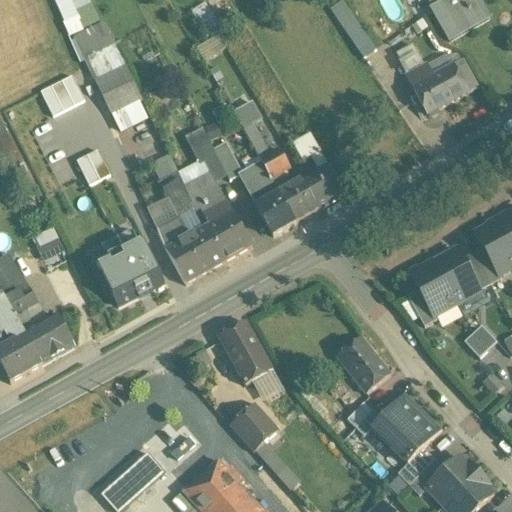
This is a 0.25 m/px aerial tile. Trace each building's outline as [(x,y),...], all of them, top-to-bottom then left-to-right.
[(432,0),(438,9),(432,12),(448,41),(488,18),(477,0),(432,0)] [(207,37),(219,29),(204,3),(191,10),(207,37)] [(351,15),(339,24),(345,33),(357,25),(351,15)] [(125,68),(102,22),(70,37),(93,84),(125,68)] [(377,52),(358,24),(357,25),(345,33),(364,61),(377,52)] [(217,36),(198,48),(206,59),(224,47),(217,36)] [(403,75),(422,67),(412,45),(393,53),(403,75)] [(125,68),(93,84),(110,120),(142,104),(125,68)] [(454,68),(433,79),(427,68),(406,79),(428,119),(469,96),(454,68)] [(39,92),(50,116),(84,101),(72,76),(39,92)] [(233,115),(243,133),(254,127),(262,122),(252,104),(233,115)] [(243,133),(261,163),(271,158),(254,127),(243,133)] [(214,153),(203,131),(185,140),(198,165),(199,167),(210,189),(216,186),(227,179),(228,179),(214,153)] [(311,138),(293,148),(303,165),(311,160),(318,171),(320,174),(328,169),(311,138)] [(243,177),(226,146),(214,153),(228,179),(227,179),(230,184),(243,177)] [(85,186),(108,177),(99,151),(75,160),(85,186)] [(280,197),(287,193),(287,188),(281,178),(291,172),(280,153),(271,158),(261,163),(264,170),(279,195),(280,197)] [(166,155),(154,162),(163,177),(175,170),(166,155)] [(210,189),(199,167),(179,176),(193,206),(193,207),(203,229),(231,213),(216,186),(210,189)] [(320,174),(301,185),(318,214),(346,199),(329,169),(328,169),(320,174)] [(264,170),(243,182),(257,208),(279,195),(264,170)] [(179,176),(161,184),(179,222),(180,222),(194,214),(191,208),(193,207),(193,206),(179,176)] [(318,214),(301,185),(287,193),(280,197),(297,226),(318,214)] [(257,208),(256,209),(273,239),(297,226),(280,197),(279,195),(257,208)] [(194,214),(180,222),(179,222),(157,232),(166,250),(203,229),(193,207),(191,208),(194,214)] [(231,213),(203,229),(222,268),(253,250),(231,213)] [(511,216),(508,219),(509,221),(500,225),(511,246),(511,216)] [(511,246),(500,225),(492,230),(491,228),(476,236),(484,251),(474,257),(491,289),(503,282),(500,278),(511,271),(511,246)] [(52,229),(32,239),(43,262),(63,252),(52,229)] [(166,250),(165,251),(186,288),(222,268),(203,229),(166,250)] [(95,263),(119,312),(166,289),(143,242),(138,244),(133,233),(102,249),(106,258),(95,263)] [(474,257),(463,263),(457,253),(453,251),(447,255),(446,259),(434,265),(457,307),(491,289),(474,257)] [(37,307),(9,260),(0,265),(0,292),(3,299),(42,368),(75,350),(57,319),(33,333),(31,330),(26,313),(37,307)] [(434,265),(422,272),(418,271),(412,274),(411,278),(419,293),(408,299),(425,331),(437,324),(435,319),(457,307),(434,265)] [(42,368),(3,299),(0,300),(0,336),(2,339),(5,337),(7,341),(9,340),(17,343),(0,352),(0,367),(11,387),(43,369),(42,368)] [(246,324),(219,340),(234,367),(261,352),(246,324)] [(498,346),(482,329),(473,337),(489,355),(498,346)] [(511,336),(503,342),(511,355),(511,354),(511,336)] [(489,355),(473,337),(465,345),(480,363),(489,355)] [(361,340),(337,360),(367,397),(391,377),(361,340)] [(261,352),(234,367),(246,389),(254,384),(273,373),(261,352)] [(273,373),(254,384),(270,413),(289,401),(273,373)] [(495,397),(503,386),(490,376),(482,386),(495,397)] [(345,394),(328,408),(338,419),(355,405),(345,394)] [(381,421),(371,432),(372,432),(408,467),(408,468),(424,452),(442,433),(405,397),(381,421)] [(279,433),(255,406),(230,429),(254,456),(279,433)] [(373,413),(356,431),(364,439),(372,432),(371,432),(381,421),(373,413)] [(172,434),(154,450),(164,463),(191,439),(180,427),(178,429),(173,423),(167,429),(172,434)] [(424,452),(408,468),(408,467),(398,477),(410,489),(435,463),(424,452)] [(148,458),(102,499),(108,506),(107,506),(111,511),(126,511),(166,477),(155,464),(154,465),(148,458)] [(446,474),(428,490),(429,491),(445,509),(479,477),(470,467),(468,469),(460,461),(446,474)] [(435,463),(410,489),(420,500),(429,491),(428,490),(446,474),(435,463)] [(197,511),(261,511),(241,489),(245,486),(231,471),(228,474),(219,464),(183,496),(197,511)] [(479,477),(445,509),(448,511),(478,511),(494,497),(487,489),(489,488),(479,477)]
